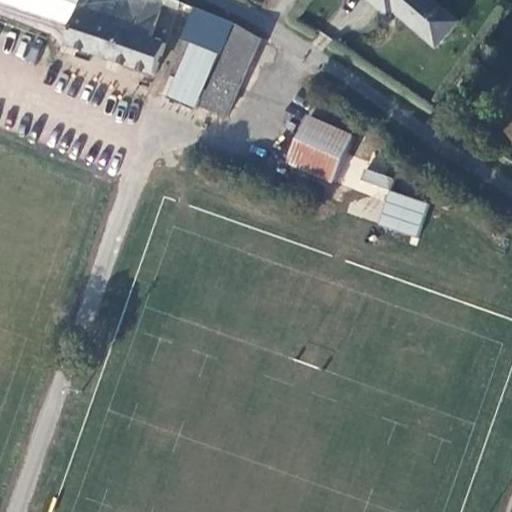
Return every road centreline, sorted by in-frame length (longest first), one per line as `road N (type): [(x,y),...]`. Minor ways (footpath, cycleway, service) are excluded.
road 1 (unclassified): [(17,511),(153,113),(253,145),(301,36)]
road 2 (unclassified): [(301,36),(511,183)]
road 3 (unknown): [(136,162),(110,128),(0,68)]
